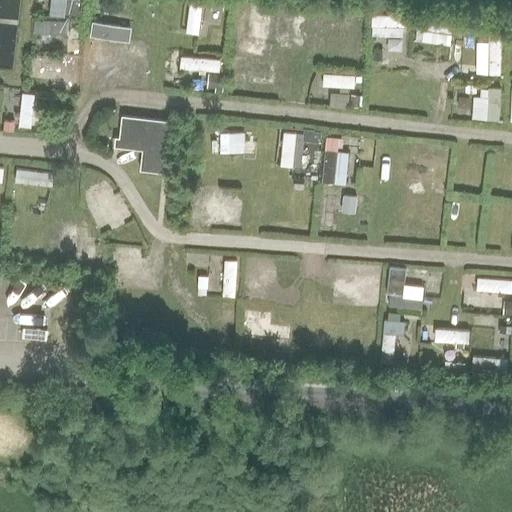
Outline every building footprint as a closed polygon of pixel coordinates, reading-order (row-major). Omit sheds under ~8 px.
[(189,0),(186,32),(200,34),(203,0),(189,0)] [(274,15),(274,0),(238,0),(237,38),(264,39),(265,15),(274,15)] [(222,13),(223,3),(212,2),(211,12),(222,13)] [(296,38),(297,6),(282,6),(281,38),(296,38)] [(329,9),(329,24),(364,24),(364,10),(329,9)] [(130,35),(133,20),(94,13),(92,28),(130,35)] [(373,14),(373,26),(410,27),(410,15),(373,14)] [(454,41),(454,16),(417,15),(417,26),(423,27),(423,40),(454,41)] [(35,17),(35,31),(67,31),(67,18),(35,17)] [(489,37),(490,75),(501,75),(501,37),(501,33),(497,30),(493,31),(489,33),(489,37)] [(128,63),(131,42),(97,37),(94,53),(106,55),(105,60),(128,63)] [(374,50),(374,61),(383,61),(383,50),(375,49),(374,50)] [(35,55),(35,70),(76,71),(77,56),(35,55)] [(182,56),(181,68),(219,71),(220,59),(182,56)] [(91,60),(89,75),(128,80),(130,64),(91,60)] [(246,85),(264,86),(265,62),(235,61),(235,72),(246,72),(246,85)] [(324,73),(323,86),(354,88),(355,75),(324,73)] [(214,75),(213,87),(216,87),(223,88),(224,76),(214,75)] [(474,98),(473,116),(487,117),(499,118),(501,89),(489,88),(489,89),(482,88),(482,97),(481,98),(474,98)] [(17,113),(16,118),(20,118),(19,126),(31,127),(35,94),(23,93),(20,114),(17,113)] [(39,97),(38,108),(49,110),(50,99),(39,97)] [(360,109),(360,98),(350,97),(349,109),(360,109)] [(165,173),(170,121),(122,116),(119,138),(118,147),(142,150),(140,171),(165,173)] [(13,133),(14,122),(4,121),(3,132),(13,133)] [(308,141),(318,143),(320,131),(284,126),(279,162),(304,166),(308,141)] [(327,138),(322,180),(334,181),(335,167),(347,168),(348,153),(337,152),(337,146),(342,147),(342,139),(327,138)] [(411,157),(445,162),(447,148),(413,143),(411,157)] [(209,220),(209,200),(220,200),(220,186),(195,185),(195,220),(209,220)] [(120,193),(97,204),(109,229),(132,218),(120,193)] [(442,214),(442,199),(414,199),(414,214),(442,214)] [(74,251),(88,252),(88,226),(64,225),(63,244),(75,244),(74,251)] [(263,292),(263,259),(248,259),(248,291),(263,292)] [(224,260),(222,296),(235,297),(237,260),(224,260)] [(369,279),(379,279),(379,266),(336,265),(336,277),(342,277),(341,291),(369,292),(369,279)] [(153,269),(124,267),(123,276),(152,278),(153,269)] [(390,267),(387,293),(390,294),(389,305),(422,309),(423,296),(403,295),(406,269),(390,267)] [(511,279),(478,277),(477,290),(511,292),(511,284),(511,279)] [(199,287),(199,295),(206,295),(207,288),(199,287)] [(385,320),(380,362),(393,363),(396,334),(404,335),(405,322),(400,322),(400,314),(389,313),(388,320),(385,320)] [(437,328),(436,340),(469,343),(469,330),(437,328)] [(473,356),(472,369),(508,371),(508,358),(473,356)] [(466,379),(466,366),(455,365),(454,378),(466,379)]
